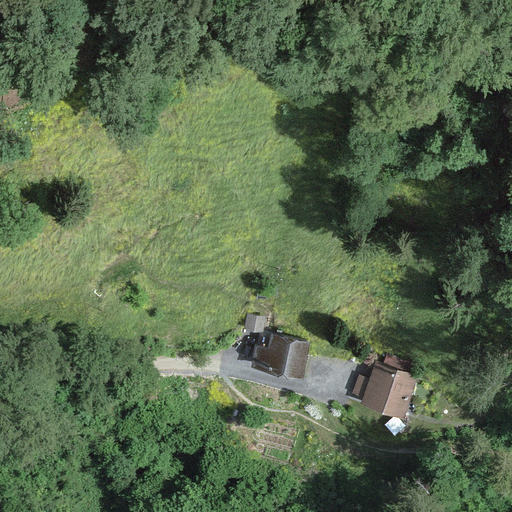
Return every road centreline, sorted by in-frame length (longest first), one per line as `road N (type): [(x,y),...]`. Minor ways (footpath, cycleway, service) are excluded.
road 1 (track): [(0,358),(226,366),(323,386)]
road 2 (track): [(0,117),(116,51),(292,0)]
